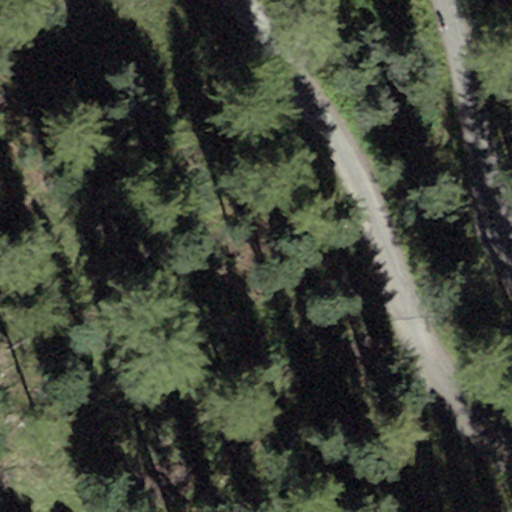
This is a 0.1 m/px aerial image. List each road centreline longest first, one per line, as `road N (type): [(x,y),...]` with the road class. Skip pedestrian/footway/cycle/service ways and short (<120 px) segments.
road 1 (track): [(511,440),(476,417),(438,363),(396,287),(360,160),(242,0)]
road 2 (track): [(451,0),(477,93),(488,202),(511,249)]
